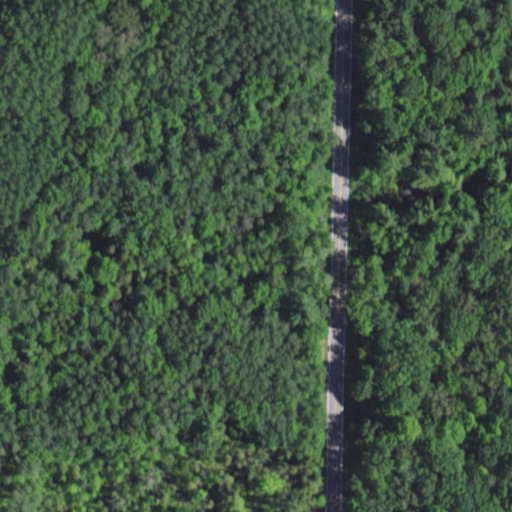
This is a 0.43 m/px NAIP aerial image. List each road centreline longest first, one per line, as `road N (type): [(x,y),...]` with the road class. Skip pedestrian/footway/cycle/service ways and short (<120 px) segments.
road 1 (tertiary): [(335,511),(339,237)]
road 2 (tertiary): [(340,171),(341,0)]
